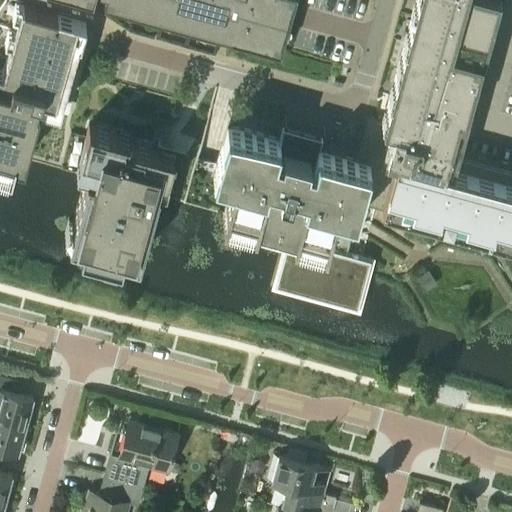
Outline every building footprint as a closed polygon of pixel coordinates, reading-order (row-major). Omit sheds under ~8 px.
[(103,0),(103,1),(106,2),(106,0),(117,0),(116,5),(135,10),(136,4),(147,7),(145,13),(163,18),(165,12),(176,15),(174,21),(192,25),(194,20),(205,23),(203,28),(280,49),(285,31),(280,29),(286,6),(291,7),(293,0),(103,0)] [(511,171),(472,161),(456,157),(498,0),(416,0),(385,117),(384,122),(381,132),(401,138),(383,207),(511,242),(511,171)] [(0,164),(10,168),(13,156),(23,159),(41,164),(69,70),(78,38),(79,38),(84,18),(83,18),(21,1),(20,3),(26,5),(23,14),(17,12),(13,30),(18,31),(16,40),(10,39),(6,55),(0,53),(0,164)] [(69,70),(41,164),(55,168),(86,176),(69,237),(82,241),(80,249),(120,260),(122,252),(138,256),(155,196),(183,203),(185,204),(197,159),(210,109),(209,109),(198,105),(183,101),(102,79),(82,73),(69,70)] [(227,124),(216,165),(206,162),(197,159),(185,204),(224,214),(222,220),(288,237),(275,283),(358,306),(366,275),(372,257),(347,250),(360,200),(383,207),(401,138),(381,132),(384,122),(366,117),(354,158),(318,149),(322,136),(282,125),(278,138),(227,124)] [(0,414),(27,422),(34,395),(19,391),(22,380),(0,373),(0,414)] [(19,450),(27,422),(0,414),(0,456),(1,457),(4,445),(19,450)] [(168,468),(179,431),(130,418),(120,454),(110,451),(104,472),(144,482),(149,463),(168,468)] [(330,511),(335,495),(320,491),(323,483),(311,479),(315,463),(279,453),(271,480),(286,484),(280,504),(309,511),(330,511)] [(0,498),(5,500),(13,473),(0,469),(0,460),(1,457),(0,456),(0,498)] [(138,502),(144,482),(104,472),(99,491),(88,488),(84,503),(88,504),(86,511),(125,511),(129,500),(138,502)] [(419,501),(415,511),(440,511),(442,507),(419,501)] [(280,504),(277,503),(274,511),(309,511),(280,504)]
